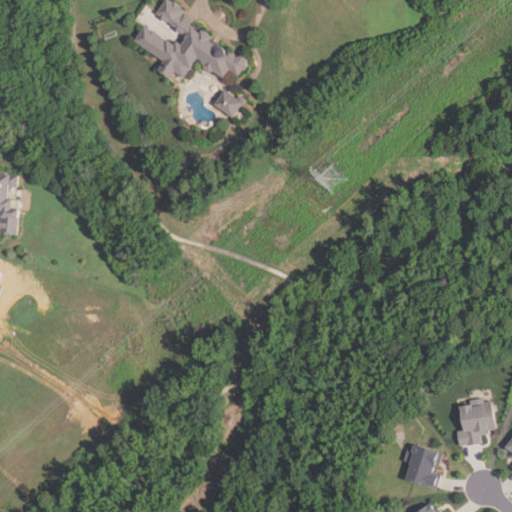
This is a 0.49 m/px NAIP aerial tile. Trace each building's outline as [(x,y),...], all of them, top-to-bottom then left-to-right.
[(195,62),(224,79),(229,71),(239,77),(248,60),(182,20),(187,11),(168,0),(166,0),(152,23),(148,20),(134,43),(164,60),(157,71),(171,80),(175,74),(185,80),(195,62)] [(350,0),(358,11),(370,2),(368,0),(350,0)] [(233,119),(244,103),(226,90),(215,105),(233,119)] [(0,235),(18,236),(19,199),(9,199),(10,188),(18,188),(19,175),(0,174),(0,211),(1,212),(0,235)] [(483,442),(460,446),(458,430),(465,428),(461,404),(474,402),(475,404),(493,401),(497,428),(489,429),(490,433),(481,434),(483,442)] [(438,488),(407,479),(412,463),(405,460),(409,447),(413,449),(414,444),(417,443),(445,451),(440,466),(435,465),(433,471),(442,474),(438,488)] [(418,511),(432,502),(438,511),(418,511)]
